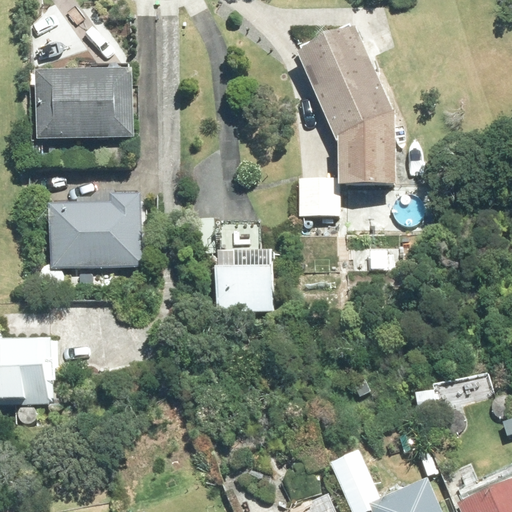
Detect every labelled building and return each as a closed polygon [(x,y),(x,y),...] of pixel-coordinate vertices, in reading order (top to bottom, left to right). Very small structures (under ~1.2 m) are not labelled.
[(301,54),(305,64),(302,64),(339,153),(344,151),(343,197),(402,198),(403,124),(398,125),(361,39),(355,41),(351,33),(301,54)] [(144,81),(45,82),(45,147),(144,146),(144,81)] [(341,186),(302,186),(301,231),(309,231),(309,224),(341,223),(341,186)] [(125,216),(59,216),(60,275),(153,275),(153,207),(125,208),(125,216)] [(223,265),(220,265),(220,320),(273,320),(273,265),(260,265),(260,231),(223,231),(223,265)] [(7,303),(7,329),(0,328),(0,411),(63,411),(63,398),(65,398),(64,393),(69,393),(69,372),(64,372),(64,351),(57,351),(57,303),(7,303)] [(430,456),(421,459),(427,475),(436,471),(430,456)] [(384,511),(364,463),(336,474),(351,511),(384,511)] [(511,511),(511,469),(462,492),(470,511),(511,511)] [(433,495),(394,511),(444,511),(442,507),(439,509),(433,495)]
